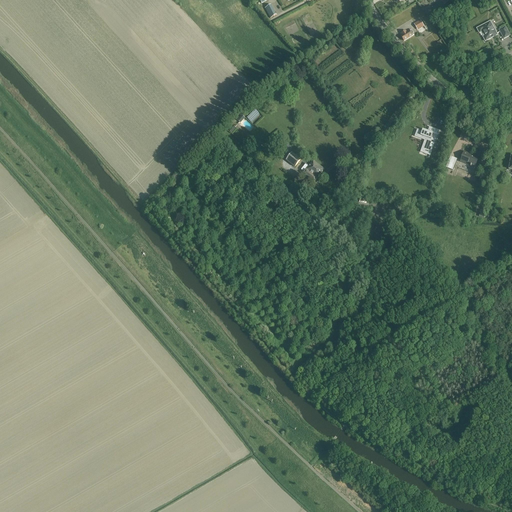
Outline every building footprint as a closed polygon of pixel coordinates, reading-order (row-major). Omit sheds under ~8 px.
[(265,8),(270,19),(276,15),(271,5),(265,8)] [(414,24),(418,30),(424,26),(420,20),(414,24)] [(493,37),(497,35),(490,22),(477,29),(479,33),(482,32),(484,36),(483,37),(485,41),(490,39),(489,37),(492,35),(493,37)] [(499,30),(504,39),(510,36),(505,27),(499,30)] [(404,41),(414,34),(411,30),(406,33),(405,31),(401,34),(402,35),(401,36),(404,41)] [(228,130),(232,133),(236,128),(232,125),(228,130)] [(437,132),(429,128),(426,132),(417,127),(414,132),(423,138),(417,147),(425,152),(431,143),(429,142),(431,139),(433,140),(437,132)] [(301,160),(297,157),(299,154),(296,152),(294,154),(292,153),(286,160),(295,167),(301,160)] [(475,155),(475,157),(468,154),(469,153),(464,152),(460,161),(475,167),(479,157),(475,155)] [(450,157),(446,168),(452,170),(457,159),(450,157)] [(315,182),(325,170),(314,161),(309,166),(306,164),(301,170),(305,173),(304,174),(315,182)]
